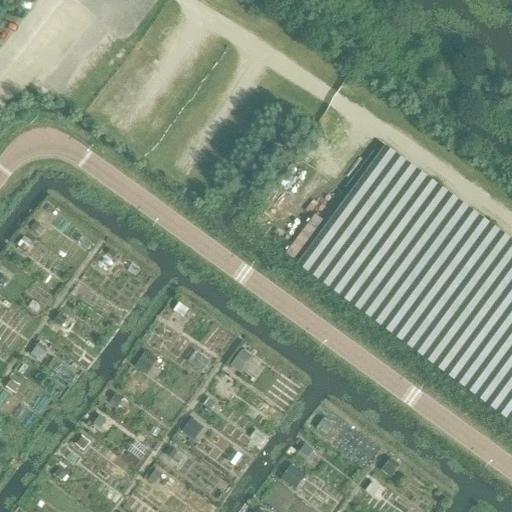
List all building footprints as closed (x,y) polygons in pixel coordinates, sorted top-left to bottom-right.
[(35,222),(30,228),(40,236),(45,229),(35,222)] [(24,252),(31,244),(24,238),(17,246),(24,252)] [(105,253),(95,267),(109,277),(119,263),(114,260),(116,256),(109,251),(106,254),(105,253)] [(179,305),(175,312),(183,317),(187,311),(179,305)] [(60,315),(53,323),(60,328),(67,320),(60,315)] [(39,343),(31,355),(38,360),(46,349),(39,343)] [(242,350),(229,367),(239,374),(251,358),(242,350)] [(145,352),(134,367),(144,374),(147,370),(149,371),(157,360),(145,352)] [(11,381),(5,388),(14,395),(19,387),(11,381)] [(115,395),(110,401),(116,406),(121,399),(115,395)] [(208,398),(204,405),(210,410),(215,403),(208,398)] [(99,417),(93,425),(99,429),(104,421),(99,417)] [(324,437),(332,426),(323,419),(315,430),(324,437)] [(189,422),(181,432),(190,439),(198,428),(189,422)] [(81,437),(75,445),(82,452),(89,444),(81,437)] [(304,445),(299,453),(307,459),(313,452),(304,445)] [(169,448),(164,455),(171,461),(177,453),(169,448)] [(400,467),(390,459),(380,471),(390,479),(400,467)] [(289,467),(279,480),(294,491),(304,478),(289,467)] [(58,470),(52,477),(62,485),(67,478),(58,470)] [(154,471),(148,481),(154,485),(161,475),(154,471)] [(371,484),(365,492),(372,497),(377,489),(371,484)]
